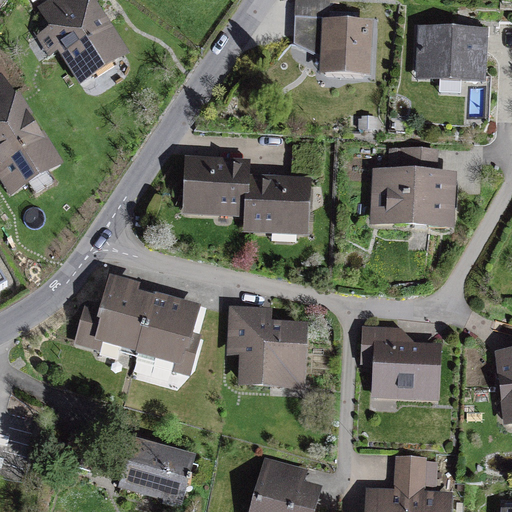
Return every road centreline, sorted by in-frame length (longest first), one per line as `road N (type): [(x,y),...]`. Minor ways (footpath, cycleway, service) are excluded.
road 1 (residential): [(511,178),(438,312),(351,307),(96,243)]
road 2 (residential): [(96,243),(260,0)]
road 3 (residential): [(0,327),(57,291),(96,243)]
